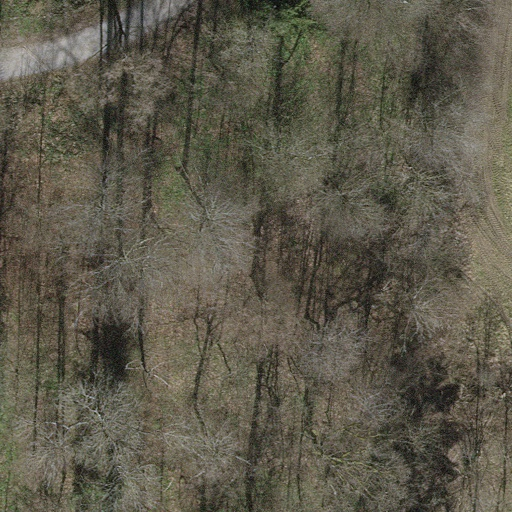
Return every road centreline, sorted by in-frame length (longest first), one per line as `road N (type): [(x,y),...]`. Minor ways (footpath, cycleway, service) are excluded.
road 1 (motorway): [(0,242),(511,316)]
road 2 (track): [(164,0),(112,37),(0,70)]
